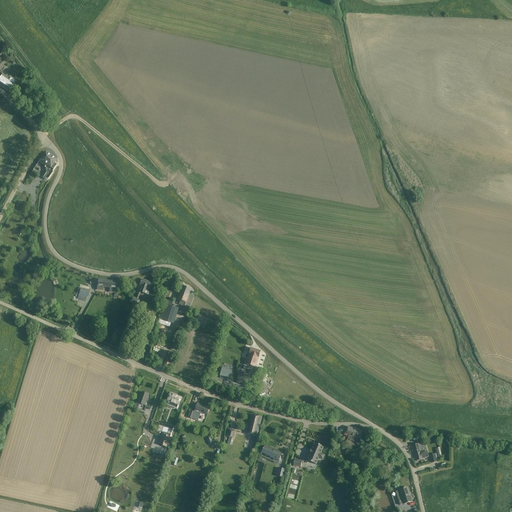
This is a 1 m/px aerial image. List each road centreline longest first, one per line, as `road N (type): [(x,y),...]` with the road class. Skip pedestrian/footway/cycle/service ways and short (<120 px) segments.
road 1 (unclassified): [(374,426),(284,363),(177,268),(98,273),(59,257),(44,220),(60,162),(43,137)]
road 2 (unclassified): [(374,426),(247,407),(0,302)]
road 3 (track): [(178,173),(165,186),(77,116),(43,137)]
